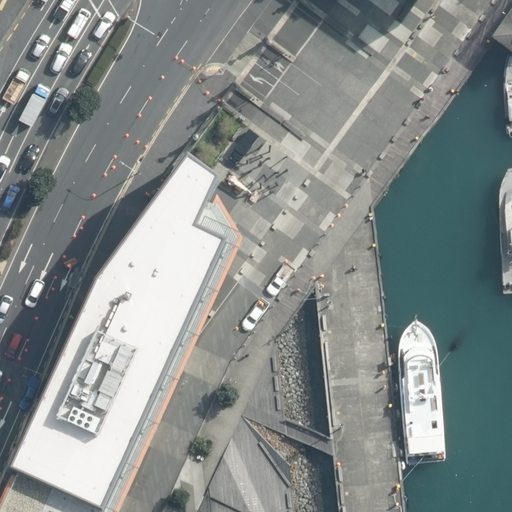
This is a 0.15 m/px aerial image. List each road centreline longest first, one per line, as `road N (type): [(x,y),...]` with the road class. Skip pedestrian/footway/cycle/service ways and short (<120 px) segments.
road 1 (residential): [(375,124),(211,353),(139,511)]
road 2 (primary): [(189,0),(56,228),(0,367)]
road 3 (residential): [(464,0),(375,124)]
road 4 (primary): [(14,103),(78,0)]
